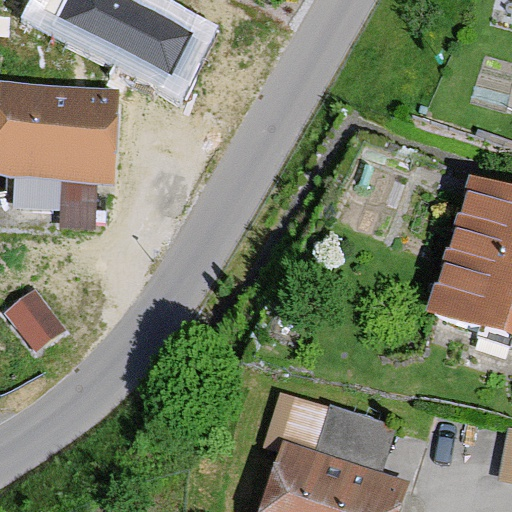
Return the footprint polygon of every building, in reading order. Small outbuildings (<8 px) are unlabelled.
[(118,10),(93,9),(91,46),(109,47),(109,59),(137,61),(138,47),(145,47),(145,43),(157,44),(159,19),(143,18),(144,5),(118,4),(118,10)] [(116,200),(121,105),(1,99),(0,125),(0,194),(15,196),(14,221),(60,224),(59,241),(92,243),(95,199),(116,200)] [(511,205),(475,193),(431,321),(511,348),(511,205)] [(369,482),(386,434),(335,416),(333,422),(282,405),(267,448),(289,456),(268,511),(406,511),(412,496),(369,482)] [(511,440),(511,441),(500,492),(511,494),(511,440)]
